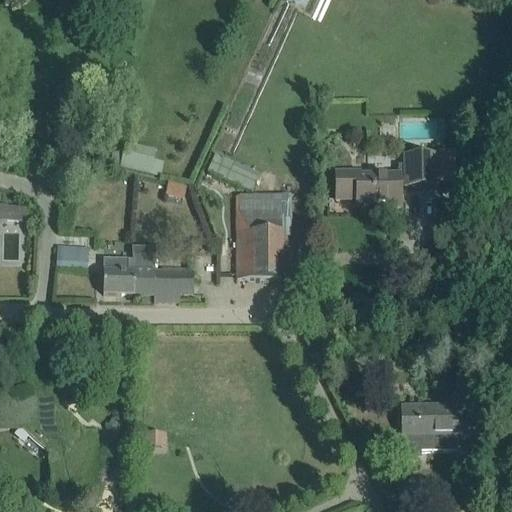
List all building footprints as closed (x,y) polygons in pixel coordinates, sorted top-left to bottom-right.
[(123,155),(120,170),(150,177),(153,162),(123,155)] [(214,157),(206,175),(250,195),(258,177),(230,164),(214,157)] [(421,188),(421,187),(437,187),(437,158),(420,158),(420,157),(397,158),(397,176),(359,176),(359,174),(335,175),(335,195),(356,194),(356,207),(386,207),(386,210),(400,210),(400,188),(421,188)] [(7,210),(7,222),(32,223),(33,211),(7,210)] [(281,217),(237,217),(236,282),(280,282),(281,217)] [(103,261),(103,297),(154,298),(153,306),(179,306),(179,298),(193,298),(193,278),(193,267),(158,266),(158,271),(154,271),(155,250),(131,250),(131,262),(123,262),(103,261)] [(58,252),(56,268),(87,271),(88,254),(58,252)] [(6,397),(0,403),(0,426),(1,427),(25,428),(54,452),(57,476),(68,485),(84,467),(78,434),(69,426),(72,423),(60,413),(60,394),(34,393),(31,397),(6,397)] [(419,409),(401,410),(402,440),(402,462),(421,462),(421,455),(458,454),(458,443),(473,442),(473,438),(472,418),(457,418),(457,408),(440,409),(440,411),(419,411),(419,409)] [(165,435),(144,435),(144,449),(165,449),(165,435)]
